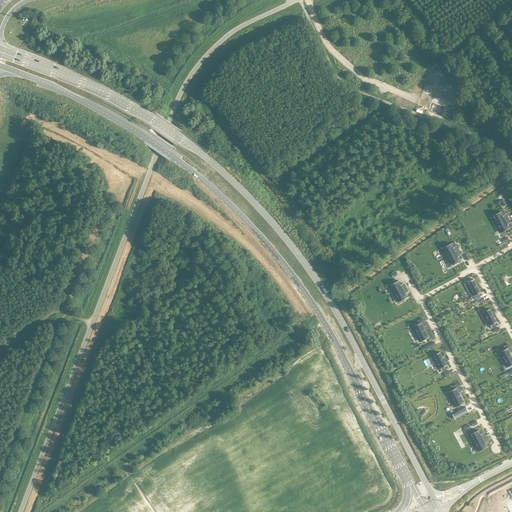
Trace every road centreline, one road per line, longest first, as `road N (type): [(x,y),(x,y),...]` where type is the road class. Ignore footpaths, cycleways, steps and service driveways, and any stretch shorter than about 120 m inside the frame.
road 1 (tertiary): [(435,499),(320,285),(257,206),(144,112),(0,48)]
road 2 (tertiary): [(0,65),(159,146),(245,220),(323,321),(410,480)]
road 3 (unclassified): [(20,511),(188,79),(233,30),(295,0)]
road 4 (residential): [(419,298),(498,447)]
